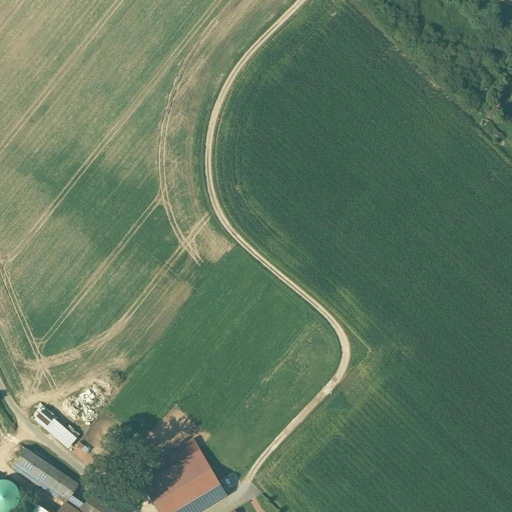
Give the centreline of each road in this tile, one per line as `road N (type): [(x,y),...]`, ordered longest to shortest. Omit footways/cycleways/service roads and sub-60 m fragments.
road 1 (track): [(303,0),(231,77),(212,115),(207,178),(226,225),(342,335),(345,365),(209,511)]
road 2 (unclassified): [(0,387),(17,417),(136,511)]
